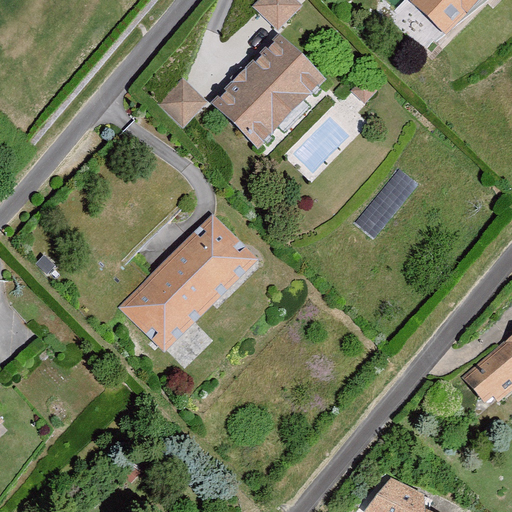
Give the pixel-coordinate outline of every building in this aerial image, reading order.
[(303,6),(297,0),(266,0),(259,8),(282,29),(303,6)] [(426,0),(421,5),(457,41),(499,0),(426,0)] [(323,83),(280,40),(215,104),(258,147),(323,83)] [(184,128),(208,102),(184,80),(160,105),(184,128)] [(257,263),(213,219),(119,311),(163,356),(257,263)] [(511,387),(511,338),(466,378),(491,406),(511,387)] [(470,511),(390,469),(366,511),(470,511)]
